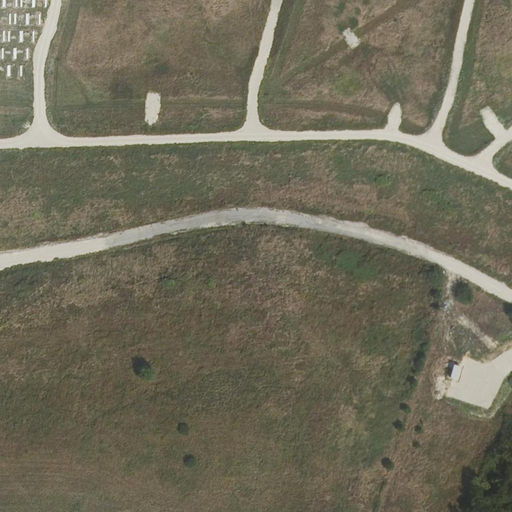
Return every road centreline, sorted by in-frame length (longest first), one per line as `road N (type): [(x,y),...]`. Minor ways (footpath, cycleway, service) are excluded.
road 1 (track): [(511,294),(412,245),(294,212),(240,206),(0,260)]
road 2 (track): [(0,143),(387,135),(419,141),(511,184)]
road 3 (track): [(430,147),(470,0)]
road 4 (track): [(42,142),(39,54),(56,0)]
road 5 (track): [(252,137),(252,88),(274,0)]
